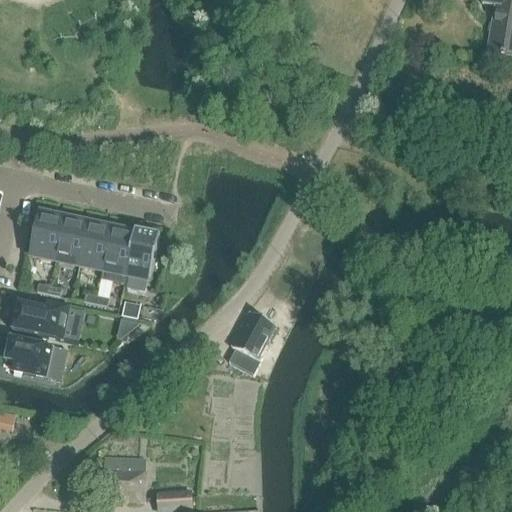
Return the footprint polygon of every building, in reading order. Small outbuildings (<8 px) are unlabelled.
[(488,55),(511,58),(511,0),(482,0),(482,6),(496,8),(488,55)] [(65,222),(41,217),(32,259),(56,264),(65,222)] [(56,264),(80,269),(88,227),(65,222),(56,264)] [(80,269),(103,274),(112,232),(88,227),(80,269)] [(125,287),(127,279),(136,233),(135,237),(112,232),(103,274),(101,282),(125,287)] [(127,279),(151,284),(161,238),(136,233),(127,279)] [(51,290),(39,287),(37,295),(49,298),(51,290)] [(62,292),(51,290),(49,298),(61,300),(62,292)] [(98,300),(86,297),(84,305),(96,307),(98,300)] [(110,302),(98,300),(96,307),(108,310),(110,302)] [(18,306),(12,333),(13,333),(62,343),(62,344),(63,344),(70,309),(69,309),(47,304),(46,312),(19,306),(18,306)] [(141,311),(125,308),(122,319),(138,323),(141,311)] [(251,314),(232,349),(256,362),(275,327),(251,314)] [(47,381),(54,350),(52,350),(12,342),(12,341),(10,341),(6,364),(5,364),(7,365),(7,364),(14,366),(12,374),(46,381),(47,381)] [(152,485),(145,484),(146,463),(105,461),(103,504),(144,505),(145,492),(152,493),(152,485)] [(191,511),(191,495),(158,497),(159,511),(191,511)]
